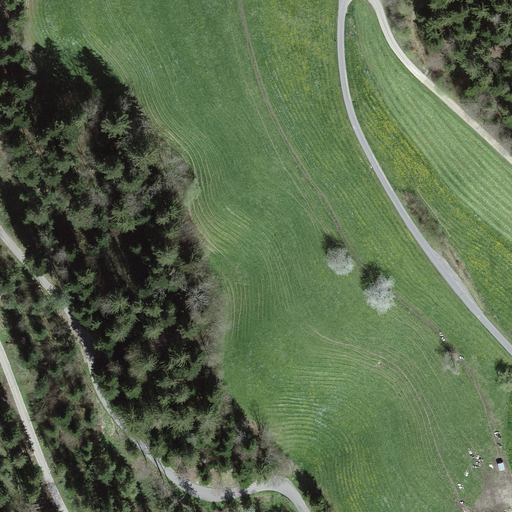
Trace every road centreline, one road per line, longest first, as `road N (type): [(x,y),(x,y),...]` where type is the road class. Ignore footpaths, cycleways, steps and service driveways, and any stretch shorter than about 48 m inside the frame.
road 1 (unclassified): [(304,511),(290,488),(278,484),(219,494),(173,476),(102,403),(61,303),(0,233)]
road 2 (unclassified): [(342,0),(342,72),(356,128),(429,252),(511,350)]
road 3 (track): [(511,160),(404,59),(373,0)]
road 4 (unclassified): [(0,350),(63,511)]
